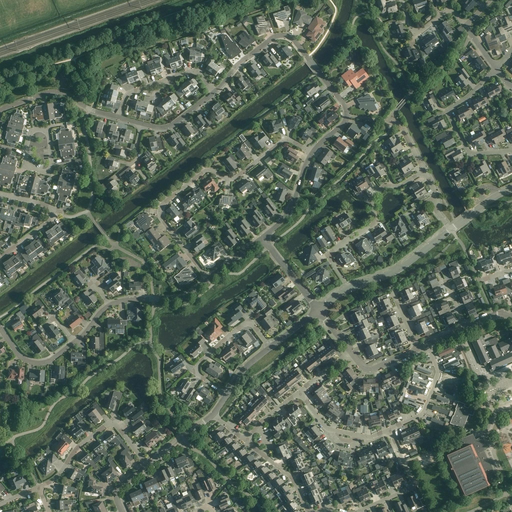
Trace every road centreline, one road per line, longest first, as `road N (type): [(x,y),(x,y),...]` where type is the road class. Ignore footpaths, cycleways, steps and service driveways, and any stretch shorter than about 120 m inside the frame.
road 1 (residential): [(207,279),(160,206),(210,170),(238,177),(282,141),(310,153)]
road 2 (residential): [(310,153),(339,128),(346,110),(287,36),(240,62),(214,92)]
road 3 (residential): [(348,288),(328,254),(376,222),(370,199),(385,184),(398,186),(424,171)]
road 4 (residential): [(38,487),(112,420),(146,467)]
road 5 (residential): [(270,346),(249,321),(195,366),(226,392)]
road 6 (residential): [(0,257),(58,213),(0,193)]
road 7 (residential): [(389,428),(412,484),(358,511)]
road 8 (tertiary): [(348,288),(396,271),(451,229)]
